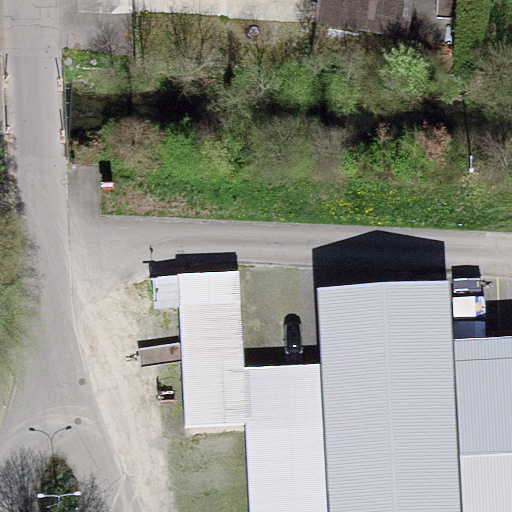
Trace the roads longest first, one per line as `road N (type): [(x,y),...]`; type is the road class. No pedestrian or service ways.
road 1 (residential): [(51,402),(36,0)]
road 2 (residential): [(106,511),(51,402)]
